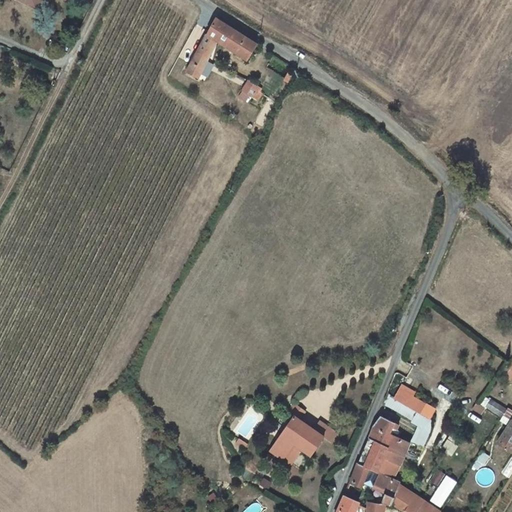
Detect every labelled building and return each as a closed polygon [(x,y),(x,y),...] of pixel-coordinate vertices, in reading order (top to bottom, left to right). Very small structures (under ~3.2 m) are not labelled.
[(17,0),(35,10),(40,0),(17,0)] [(194,77),(203,60),(215,39),(224,43),(225,41),(248,54),(254,44),(213,19),(182,75),(185,77),(187,74),(194,77)] [(251,97),(256,90),(256,88),(243,80),(237,90),(251,97)] [(402,386),(395,397),(414,408),(420,412),(430,418),(436,407),(421,399),(402,386)] [(500,418),(506,409),(491,400),(485,409),(500,418)] [(293,417),(297,420),(303,411),(293,404),(285,415),(291,419),(293,417)] [(430,418),(420,412),(415,422),(420,425),(431,432),(434,427),(430,418)] [(392,423),(381,416),(371,439),(388,447),(393,434),(389,431),(392,423)] [(311,456),(323,438),(322,437),(312,430),(297,420),(293,417),(291,419),(270,451),(284,460),(284,459),(292,464),(301,450),(311,456)] [(510,451),(511,446),(511,420),(510,419),(495,442),(510,451)] [(312,430),(322,437),(328,429),(318,422),(312,430)] [(431,432),(420,425),(412,440),(423,446),(431,432)] [(393,434),(388,447),(403,454),(409,442),(393,434)] [(388,447),(371,439),(360,464),(371,470),(379,473),(388,447)] [(403,454),(388,447),(379,473),(391,479),(397,467),(403,454)] [(401,485),(408,473),(397,467),(391,479),(400,484),(401,485)] [(427,483),(408,473),(401,485),(419,496),(427,483)] [(345,494),(342,500),(358,509),(368,481),(353,475),(347,489),(345,494)] [(392,511),(395,507),(400,484),(391,479),(384,502),(383,506),(392,511)] [(401,485),(400,484),(395,507),(401,511),(438,511),(439,511),(419,496),(401,485)] [(373,496),(370,507),(383,510),(383,506),(384,502),(373,496)] [(357,511),(358,509),(342,500),(337,511),(357,511)]
